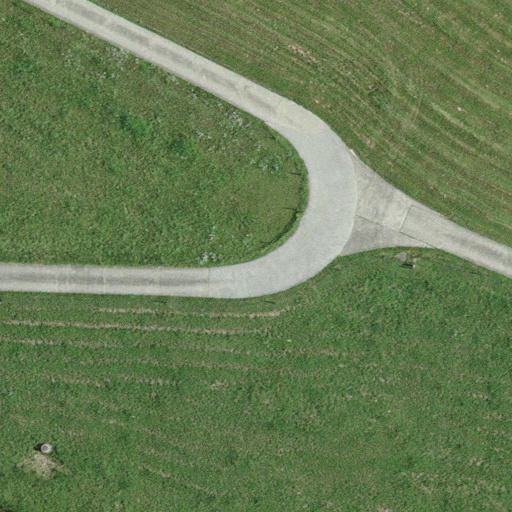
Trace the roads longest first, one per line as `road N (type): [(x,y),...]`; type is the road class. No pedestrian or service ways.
road 1 (unclassified): [(346,196),(337,232),(307,264),(213,283),(0,278)]
road 2 (unclassified): [(346,196),(326,150),(277,113),(45,0)]
road 3 (unclassified): [(511,262),(346,196)]
